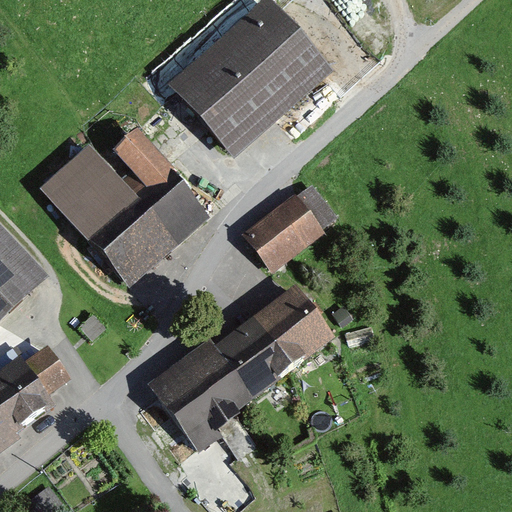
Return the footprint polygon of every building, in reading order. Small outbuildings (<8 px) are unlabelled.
[(271,4),(172,88),(235,161),(334,77),(271,4)] [(92,150),(43,193),(129,290),(212,217),(140,136),(116,157),(130,172),(120,180),(92,150)] [(310,191),(248,239),(275,274),(338,226),(310,191)] [(0,325),(49,278),(0,227),(0,325)] [(210,345),(149,389),(201,459),(224,442),(217,433),(338,343),(298,290),(215,351),(210,345)] [(93,317),(79,331),(93,345),(107,331),(93,317)] [(0,461),(23,445),(16,435),(55,408),(50,401),(73,385),(49,352),(26,368),(20,359),(0,373),(0,461)] [(64,511),(50,492),(28,506),(32,511),(64,511)]
